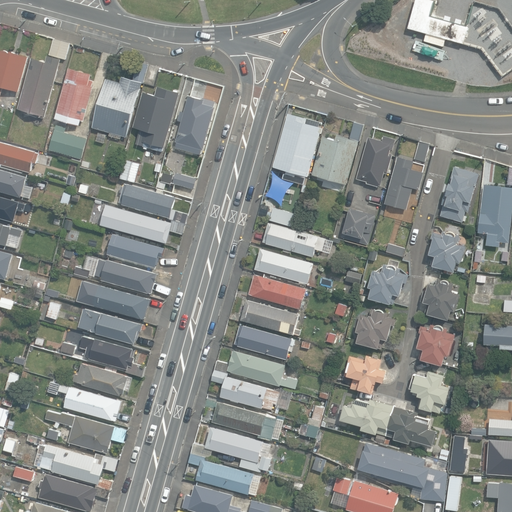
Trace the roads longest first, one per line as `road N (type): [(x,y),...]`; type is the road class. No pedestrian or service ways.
road 1 (tertiary): [(245,138),(145,511)]
road 2 (residential): [(345,0),(336,35),(345,71),(382,97),(427,109)]
